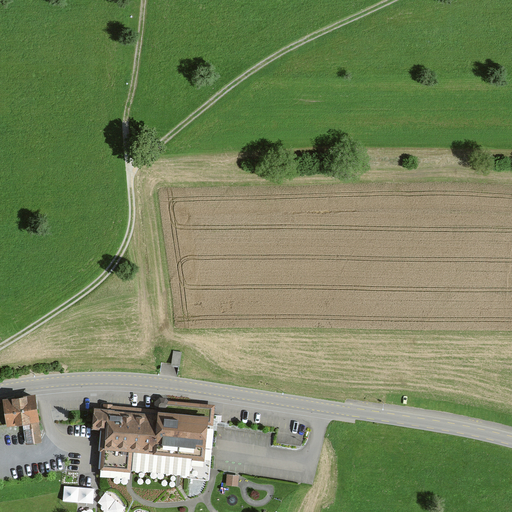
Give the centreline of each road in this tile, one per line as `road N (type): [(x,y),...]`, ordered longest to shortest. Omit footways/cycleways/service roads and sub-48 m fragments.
road 1 (tertiary): [(0,389),(96,379),(168,383),(511,440)]
road 2 (track): [(394,0),(280,52),(163,142)]
road 3 (track): [(130,175),(132,225),(104,277),(0,347)]
road 4 (track): [(142,0),(124,123),(130,175)]
